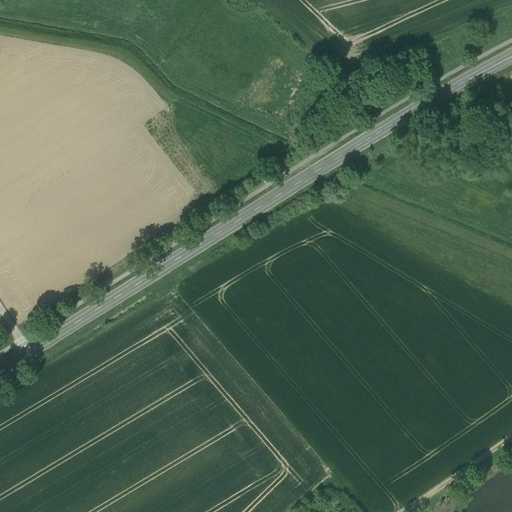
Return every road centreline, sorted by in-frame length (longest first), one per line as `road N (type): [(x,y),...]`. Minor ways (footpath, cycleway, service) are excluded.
road 1 (secondary): [(511,56),(27,353)]
road 2 (track): [(402,511),(511,435)]
